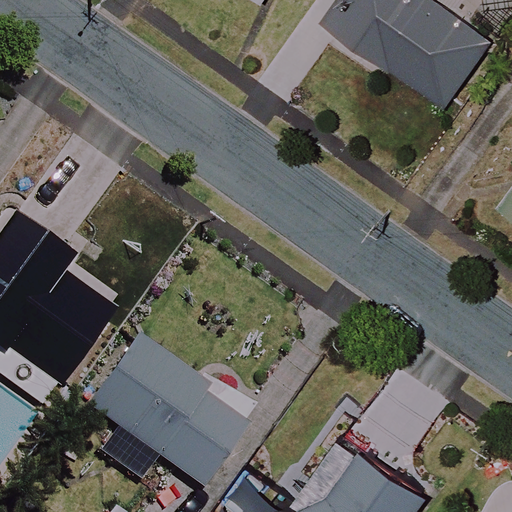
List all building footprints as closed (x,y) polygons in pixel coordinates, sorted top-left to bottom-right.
[(496,37),(447,0),(338,0),(324,19),(442,108),(496,37)] [(511,217),(511,195),(502,210),(511,217)] [(64,261),(6,218),(0,226),(0,382),(36,409),(107,312),(55,274),(64,261)] [(201,388),(127,340),(83,407),(112,426),(94,453),(137,482),(153,459),(196,488),(249,408),(206,380),(201,388)] [(416,511),(433,490),(369,444),(337,488),(288,511),(416,511)]
